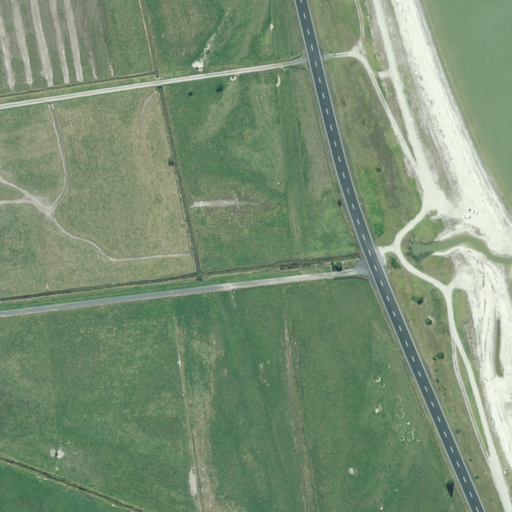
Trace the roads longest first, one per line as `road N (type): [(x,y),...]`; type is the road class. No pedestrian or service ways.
road 1 (secondary): [(301,0),(352,200),(479,511)]
road 2 (unknown): [(0,315),(377,268)]
road 3 (unknown): [(0,109),(315,59)]
